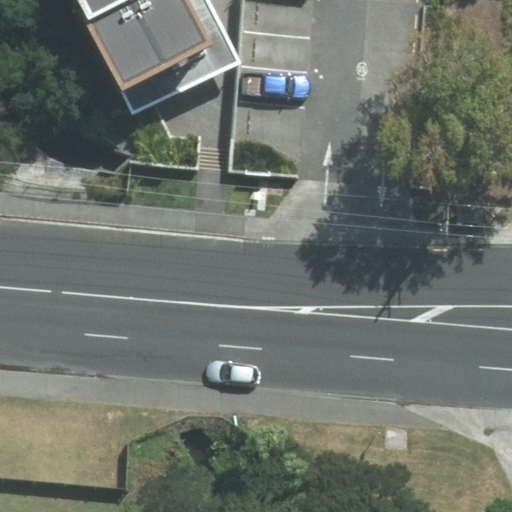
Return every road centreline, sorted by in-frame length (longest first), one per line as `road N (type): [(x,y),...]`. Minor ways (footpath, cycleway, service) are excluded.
road 1 (residential): [(327,0),(269,309)]
road 2 (unclassified): [(0,286),(269,309)]
road 3 (unclassified): [(269,309),(511,318)]
